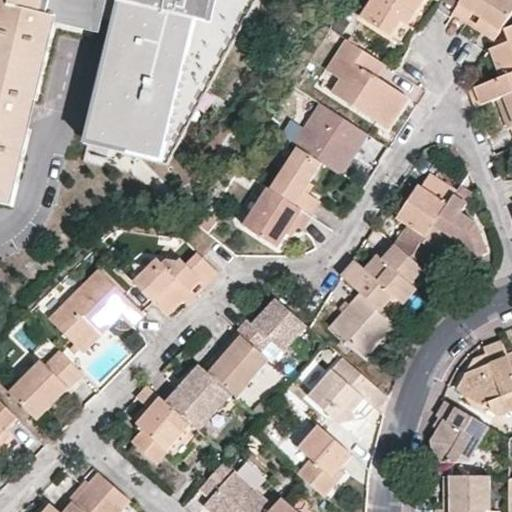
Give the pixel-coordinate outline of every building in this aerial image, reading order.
[(0,0),(0,201),(15,205),(55,15),(96,24),(97,21),(101,0),(0,0)] [(101,0),(97,21),(117,26),(88,148),(169,167),(192,125),(184,120),(201,89),(209,93),(237,43),(230,39),(251,0),(101,0)] [(260,0),(251,0),(230,39),(237,43),(260,0)] [(406,25),(421,0),(371,0),(360,18),(387,35),(397,19),(406,25)] [(500,30),(511,11),(511,2),(508,0),(460,0),(452,13),(466,23),(473,12),(500,30)] [(494,41),(500,30),(473,12),(466,23),(494,41)] [(397,19),(387,35),(401,44),(412,29),(406,25),(397,19)] [(469,90),(476,106),(498,97),(504,95),(511,91),(511,26),(504,30),(509,42),(490,49),(498,70),(505,67),(508,75),(501,78),(469,90)] [(384,63),(346,37),(326,69),(340,78),(332,92),(384,125),(403,95),(375,76),(384,63)] [(498,70),(501,78),(508,75),(505,67),(498,70)] [(184,120),(192,125),(209,93),(201,89),(184,120)] [(510,126),(511,125),(511,124),(511,117),(504,95),(498,97),(510,126)] [(358,145),(367,132),(327,107),(299,149),(324,165),(332,170),(352,141),(358,145)] [(332,170),(339,175),(358,145),(352,141),(332,170)] [(324,165),(299,149),(297,148),(269,189),(309,215),(312,217),(322,202),(306,192),(312,184),(324,165)] [(397,245),(413,258),(423,243),(428,236),(456,191),(429,173),(420,187),(418,186),(398,217),(411,224),(397,245)] [(315,186),(312,184),(306,192),(310,194),(315,186)] [(472,193),(460,185),(456,191),(428,236),(423,243),(447,257),(458,240),(462,242),(474,273),(480,271),(485,268),(487,266),(488,264),(489,259),(475,223),(460,213),(472,193)] [(309,215),(269,189),(267,186),(242,225),(279,248),(288,234),(294,225),(299,228),(303,230),(312,217),(309,215)] [(299,228),(294,225),(288,234),(293,238),(299,228)] [(391,240),(378,255),(384,260),(397,245),(391,240)] [(412,284),(425,269),(413,258),(397,245),(384,260),(378,255),(365,271),(355,262),(342,277),(361,293),(380,309),(380,310),(393,295),(403,303),(416,287),(412,284)] [(217,272),(197,253),(184,265),(179,261),(168,270),(157,260),(133,284),(152,303),(165,316),(180,301),(199,282),(203,286),(217,272)] [(95,269),(71,292),(105,326),(117,315),(128,326),(140,314),(95,269)] [(199,282),(180,301),(184,305),(196,293),(203,286),(199,282)] [(105,326),(71,292),(46,317),(76,348),(95,329),(99,333),(105,326)] [(364,357),(395,323),(390,318),(380,310),(380,309),(361,293),(330,327),(364,357)] [(281,352),(305,325),(275,299),(253,324),(248,319),(238,331),(260,351),(269,341),(281,352)] [(95,329),(76,348),(80,352),(99,333),(95,329)] [(267,358),(260,351),(238,331),(226,343),(231,348),(225,355),(209,373),(230,392),(234,395),(267,358)] [(511,362),(509,356),(504,342),(484,350),(486,356),(489,365),(467,373),(457,390),(486,407),(496,403),(501,416),(511,412),(511,362)] [(220,350),(225,355),(231,348),(226,343),(220,350)] [(57,350),(53,353),(76,376),(80,373),(57,350)] [(39,358),(6,390),(35,417),(76,376),(53,353),(43,363),(39,358)] [(489,365),(486,356),(474,361),(467,373),(489,365)] [(376,411),(387,397),(342,359),(308,397),(336,422),(355,420),(353,411),(364,400),(373,409),(376,411)] [(189,423),(197,429),(230,392),(209,373),(200,365),(166,402),(189,423)] [(139,396),(137,398),(145,405),(149,409),(138,421),(136,422),(143,429),(132,442),(155,462),(189,423),(166,402),(149,387),(139,396)] [(16,417),(0,400),(0,435),(5,430),(16,417)] [(365,418),(373,409),(364,400),(353,411),(355,420),(365,418)] [(488,425),(446,401),(438,416),(444,420),(434,438),(434,462),(453,462),(454,457),(471,457),(488,425)] [(149,409),(145,405),(134,417),(138,421),(149,409)] [(339,471),(352,456),(320,427),(300,450),(312,460),(299,475),(300,476),(323,497),(336,483),(332,478),(339,471)] [(0,446),(11,435),(5,430),(0,435),(0,446)] [(247,458),(233,472),(256,493),(269,478),(247,458)] [(233,472),(222,463),(200,489),(211,498),(204,506),(210,511),(268,511),(273,508),(256,493),(233,472)] [(343,475),(339,471),(332,478),(336,483),(343,475)] [(121,511),(131,501),(99,474),(90,485),(73,503),(69,500),(59,511),(121,511)] [(489,476),(445,476),(445,496),(450,496),(450,510),(445,510),(435,510),(435,511),(486,511),(487,511),(490,511),(489,476)] [(90,485),(86,481),(69,500),(73,503),(90,485)] [(273,508),(268,511),(293,511),(280,500),(273,508)] [(59,511),(48,502),(39,511),(59,511)]
